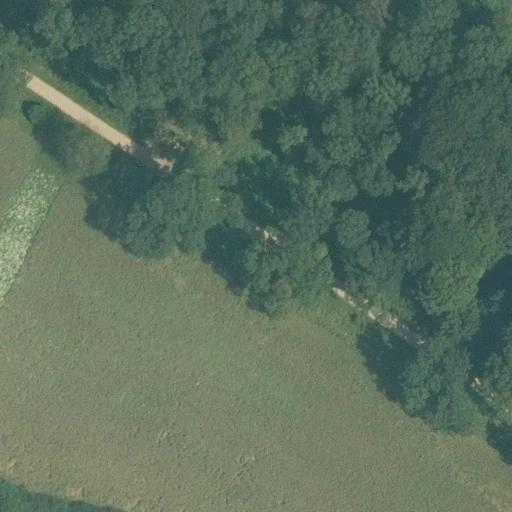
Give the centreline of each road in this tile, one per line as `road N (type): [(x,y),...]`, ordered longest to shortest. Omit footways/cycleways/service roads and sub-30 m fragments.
road 1 (track): [(408,332),(0,64)]
road 2 (track): [(511,412),(408,332)]
